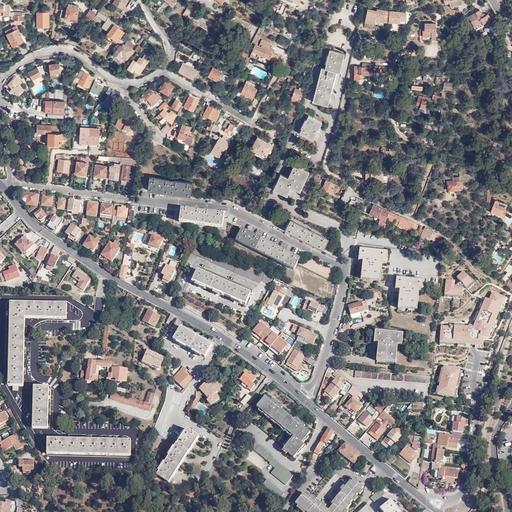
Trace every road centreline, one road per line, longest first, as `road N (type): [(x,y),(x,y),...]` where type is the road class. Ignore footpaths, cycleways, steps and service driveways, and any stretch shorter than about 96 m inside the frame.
road 1 (residential): [(4,187),(229,209),(345,266)]
road 2 (secondary): [(298,394),(207,327),(105,274),(22,211)]
road 3 (residential): [(511,313),(461,492),(440,511)]
road 4 (secondary): [(438,511),(309,403)]
road 5 (residential): [(344,221),(349,191),(446,235)]
road 6 (residential): [(0,79),(36,54),(64,50),(117,82)]
road 7 (unknown): [(201,367),(180,407),(214,440),(207,475)]
